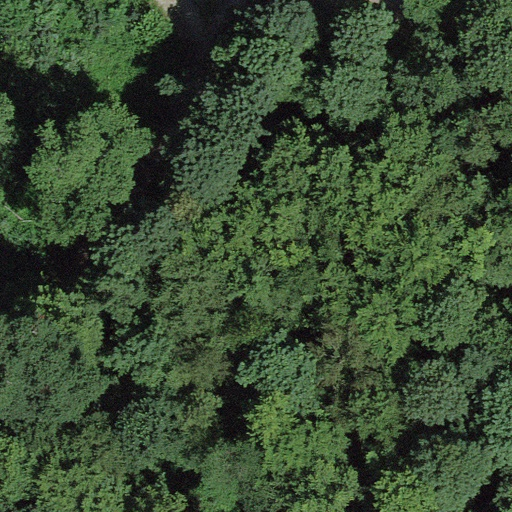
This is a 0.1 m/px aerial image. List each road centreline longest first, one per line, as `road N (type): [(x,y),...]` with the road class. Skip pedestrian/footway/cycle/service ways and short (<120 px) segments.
road 1 (track): [(0,369),(97,257),(266,0)]
road 2 (track): [(320,0),(511,30)]
